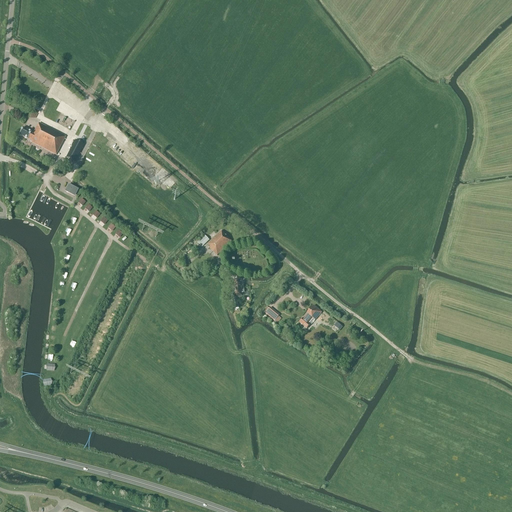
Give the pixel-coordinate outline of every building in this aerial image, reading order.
[(60,113),(56,121),(70,127),(74,119),(60,113)] [(65,137),(39,123),(36,128),(33,134),(23,128),(19,135),(31,142),(56,155),(65,137)] [(84,145),(75,140),(70,150),(79,154),(84,145)] [(76,194),(78,190),(68,185),(66,189),(68,190),(66,192),(73,196),(75,193),(76,194)] [(104,226),(108,221),(103,218),(100,222),(104,226)] [(217,256),(231,242),(221,231),(207,245),(210,247),(209,248),(217,256)] [(202,247),(209,241),(205,236),(198,243),(202,247)] [(244,288),(235,289),(236,296),(242,296),(241,293),(244,293),(244,288)] [(320,316),(323,313),(322,312),(313,304),(307,312),(308,313),(308,314),(304,319),(303,319),(299,323),(307,329),(310,325),(308,323),(312,317),(315,320),(319,315),(320,316)] [(278,317),(269,309),(265,314),(274,321),(278,317)] [(340,325),(338,324),(337,322),(334,326),(340,331),(343,327),(340,325)]
